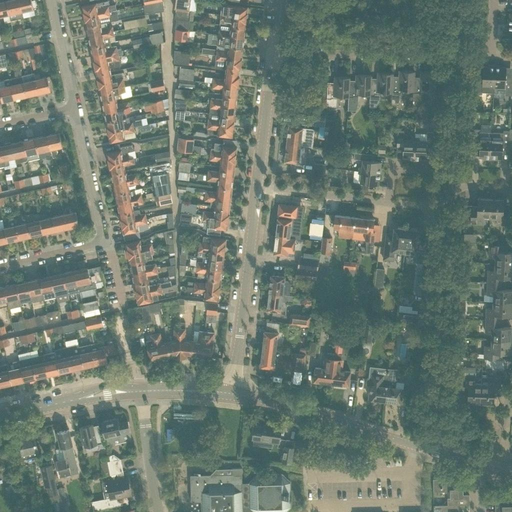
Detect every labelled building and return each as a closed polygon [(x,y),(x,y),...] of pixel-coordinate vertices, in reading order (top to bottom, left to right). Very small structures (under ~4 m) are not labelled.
[(6,0),(0,1),(0,23),(5,23),(3,16),(9,14),(6,0)] [(21,12),(18,0),(7,0),(6,0),(9,14),(21,12)] [(34,14),(33,9),(31,0),(18,0),(21,12),(22,16),(34,14)] [(151,2),(153,12),(164,10),(162,0),(154,2),(151,2)] [(174,0),(174,8),(175,8),(176,8),(189,10),(190,0),(174,0)] [(103,1),(82,6),(84,16),(109,11),(112,10),(115,9),(114,4),(104,6),(103,1)] [(222,4),(221,15),(246,18),(247,7),(222,4)] [(189,10),(176,8),(175,18),(176,18),(194,20),(195,11),(191,10),(189,10)] [(109,11),(84,16),(86,26),(100,23),(99,18),(110,16),(113,15),(112,10),(109,11)] [(245,28),(246,18),(221,15),(220,20),(222,20),(221,25),(245,28)] [(138,18),(124,21),(124,22),(124,23),(125,28),(139,26),(138,18)] [(194,20),(176,18),(175,29),(192,31),(194,20)] [(162,21),(153,23),(153,24),(146,25),(148,31),(155,30),(154,29),(163,27),(162,21)] [(112,26),(101,28),(100,23),(86,26),(88,36),(113,31),(112,26)] [(220,25),(218,35),(244,38),(245,28),(221,25),(220,25)] [(38,34),(32,36),(30,28),(24,29),(25,36),(27,43),(33,41),(34,42),(40,41),(38,34)] [(175,29),(174,39),(189,41),(190,31),(175,29)] [(163,30),(151,32),(153,42),(165,40),(163,30)] [(113,31),(88,36),(90,46),(104,43),(103,38),(114,36),(113,31)] [(242,48),(244,38),(218,35),(208,34),(207,44),(211,44),(217,45),(228,46),(242,48)] [(25,36),(18,37),(20,44),(27,43),(25,36)] [(149,36),(131,40),(133,48),(135,47),(150,44),(149,36)] [(9,39),(2,41),(4,48),(11,46),(9,39)] [(104,43),(90,46),(92,56),(117,51),(116,46),(106,48),(104,43)] [(227,51),(216,50),(216,55),(241,58),(242,48),(228,46),(227,51)] [(189,64),(190,52),(174,49),(174,63),(189,64)] [(94,66),(96,74),(110,71),(110,68),(120,65),(119,60),(118,55),(122,55),(121,50),(117,51),(92,56),(94,66)] [(215,60),(214,68),(225,69),(225,67),(233,68),(232,74),(239,75),(240,72),(240,68),(241,58),(216,55),(215,55),(215,60)] [(493,89),(494,65),(488,65),(488,67),(483,66),(482,76),(476,76),(475,94),(482,94),(482,85),(489,86),(489,88),(493,89)] [(494,65),(493,89),(493,93),(497,93),(498,90),(505,90),(505,95),(511,96),(511,78),(506,77),(506,67),(500,67),(500,66),(494,65)] [(181,67),(180,79),(193,80),(195,69),(181,67)] [(213,78),(213,83),(238,86),(239,75),(232,74),(233,68),(225,67),(225,69),(224,79),(213,78)] [(391,92),(391,104),(392,104),(397,105),(401,99),(401,90),(413,90),(414,91),(414,77),(414,71),(402,70),(402,75),(399,75),(399,76),(393,76),(392,93),(391,92)] [(110,71),(96,74),(98,84),(100,92),(125,87),(123,78),(122,72),(111,75),(110,71)] [(413,90),(412,101),(422,101),(423,91),(435,91),(436,72),(424,71),(424,76),(420,76),(420,77),(414,77),(414,91),(413,90)] [(370,95),(369,107),(375,107),(379,102),(380,92),(391,92),(392,93),(393,76),(393,73),(381,72),(381,77),(377,77),(377,78),(371,78),(370,95)] [(34,73),(22,75),(27,96),(38,93),(35,79),(34,73)] [(349,97),(348,96),(348,110),(356,110),(358,104),(358,94),(370,95),(371,78),(371,75),(359,74),(359,80),(355,79),(355,80),(349,80),(349,97)] [(27,96),(22,75),(10,78),(15,99),(27,96)] [(47,76),(37,79),(35,79),(38,93),(50,91),(47,76)] [(349,97),(349,80),(350,77),(338,77),(337,82),(334,81),(334,82),(327,82),(326,106),(336,106),(337,96),(348,96),(349,97)] [(4,79),(5,86),(0,87),(0,89),(3,101),(15,99),(10,78),(4,79)] [(150,81),(152,91),(165,89),(163,79),(150,81)] [(193,80),(180,79),(179,85),(194,87),(195,81),(193,80)] [(238,86),(213,83),(212,88),(223,89),(222,94),(237,96),(238,86)] [(125,87),(100,92),(102,102),(116,99),(122,98),(131,96),(129,86),(125,87)] [(174,97),(188,99),(189,90),(176,89),(174,97)] [(222,99),(211,98),(210,103),(235,106),(237,96),(222,94),(222,99)] [(117,104),(116,99),(102,102),(104,112),(129,106),(132,106),(132,105),(138,103),(137,98),(131,99),(131,101),(117,104)] [(152,112),(159,111),(165,110),(168,109),(167,98),(150,102),(144,103),(145,110),(151,109),(152,112)] [(187,100),(174,98),(175,108),(177,109),(186,110),(187,100)] [(209,113),(234,116),(235,106),(210,103),(209,113)] [(129,106),(104,112),(106,122),(126,118),(125,113),(130,112),(129,106)] [(177,109),(176,116),(185,117),(186,110),(177,109)] [(209,113),(208,118),(208,123),(233,126),(234,116),(209,113)] [(295,124),(315,126),(316,115),(296,113),(295,124)] [(130,117),(126,118),(106,122),(108,132),(133,127),(142,125),(141,119),(135,120),(135,121),(131,122),(130,117)] [(233,126),(208,123),(207,128),(218,129),(217,135),(232,137),(233,126)] [(289,126),(286,143),(306,146),(312,146),(314,129),(289,126)] [(134,131),(133,127),(108,132),(110,142),(125,139),(123,134),(134,131)] [(490,159),(491,136),(491,132),(480,131),(480,129),(473,129),(473,147),(479,147),(478,157),(484,158),(484,159),(490,159)] [(397,130),(397,138),(396,148),(403,148),(402,158),(408,159),(408,160),(414,161),(415,137),(411,137),(411,140),(403,140),(404,131),(397,130)] [(491,132),(491,136),(490,159),(496,160),(496,158),(502,158),(502,148),(509,149),(509,145),(509,137),(509,131),(503,130),(503,132),(491,132)] [(59,132),(47,135),(52,157),(58,156),(56,148),(62,147),(59,132)] [(415,137),(414,161),(420,161),(420,159),(426,160),(426,150),(432,150),(433,132),(427,132),(426,141),(419,140),(419,137),(415,137)] [(52,157),(47,135),(35,138),(38,152),(44,151),(46,158),(52,157)] [(179,137),(177,150),(200,153),(201,147),(193,145),(193,139),(179,137)] [(35,138),(23,141),(26,155),(28,161),(40,158),(38,152),(35,138)] [(26,155),(23,141),(11,143),(15,157),(16,163),(22,162),(28,161),(26,155)] [(4,143),(4,145),(0,145),(0,149),(3,160),(4,166),(9,165),(10,164),(8,159),(15,157),(11,143),(10,144),(10,142),(4,143)] [(115,144),(116,151),(106,153),(109,163),(129,159),(129,158),(128,152),(133,150),(132,144),(120,147),(119,143),(115,144)] [(211,150),(210,155),(235,158),(236,147),(222,146),(222,144),(214,143),(214,150),(211,150)] [(306,146),(286,143),(284,161),(304,163),(306,146)] [(161,153),(163,162),(170,160),(170,151),(161,153)] [(372,154),(362,153),(354,152),(353,159),(362,160),(361,167),(359,167),(358,171),(381,174),(382,168),(380,168),(381,162),(371,161),(372,154)] [(220,166),(234,168),(235,158),(210,155),(209,160),(220,161),(220,166)] [(129,159),(109,163),(111,173),(125,170),(124,165),(135,163),(133,157),(129,158),(129,159)] [(314,163),(314,166),(313,176),(324,177),(326,165),(324,164),(314,163)] [(208,170),(208,175),(233,178),(234,168),(220,166),(219,172),(208,170)] [(125,170),(111,173),(113,183),(138,178),(137,173),(126,175),(125,170)] [(178,171),(177,179),(178,179),(188,180),(189,172),(179,171),(178,171)] [(351,182),(350,188),(368,190),(368,188),(372,189),(374,185),(378,185),(379,179),(381,180),(381,174),(358,171),(358,175),(360,176),(360,183),(351,182)] [(156,175),(151,175),(153,185),(168,182),(170,182),(168,172),(156,175)] [(233,178),(208,175),(207,180),(218,181),(217,187),(232,188),(233,178)] [(138,178),(113,183),(115,193),(129,190),(128,185),(139,183),(138,178)] [(168,182),(153,185),(155,196),(158,195),(170,192),(171,192),(170,182),(168,182)] [(186,186),(185,193),(203,195),(205,196),(206,191),(206,189),(186,186)] [(206,191),(205,196),(230,199),(232,188),(217,187),(217,192),(206,191)] [(135,189),(129,190),(115,193),(117,203),(142,198),(141,193),(136,194),(135,189)] [(158,195),(154,196),(156,205),(159,205),(160,205),(165,204),(172,202),(170,192),(158,195)] [(215,207),(229,209),(230,199),(205,196),(205,200),(210,201),(209,206),(215,207)] [(142,198),(117,203),(119,213),(133,210),(132,205),(143,203),(142,198)] [(477,206),(471,206),(470,223),(483,224),(483,218),(490,218),(490,198),(478,198),(477,206)] [(503,199),(490,198),(490,218),(496,218),(496,225),(508,225),(509,208),(503,207),(503,199)] [(181,202),(181,205),(180,212),(191,214),(195,214),(196,204),(181,202)] [(277,218),(275,236),(296,238),(299,239),(301,225),(295,224),(297,206),(279,204),(278,216),(279,216),(279,218),(277,218)] [(203,211),(203,216),(228,219),(229,209),(215,207),(214,212),(203,211)] [(133,210),(119,213),(121,223),(146,218),(145,213),(140,214),(139,209),(133,210)] [(66,213),(63,214),(66,228),(79,225),(76,211),(66,213)] [(191,214),(180,212),(179,223),(178,222),(177,226),(189,228),(191,214)] [(167,214),(161,215),(162,218),(167,217),(167,228),(173,227),(173,213),(167,214)] [(33,215),(34,221),(28,222),(31,236),(43,234),(40,219),(38,214),(33,215)] [(66,228),(63,214),(51,217),(55,231),(66,228)] [(355,217),(336,215),(335,215),(333,228),(339,228),(338,237),(352,238),(355,217)] [(355,217),(352,238),(365,240),(366,252),(373,253),(374,236),(372,236),(373,229),(374,219),(366,218),(366,216),(360,215),(360,218),(355,217)] [(228,219),(203,216),(202,221),(213,222),(212,227),(227,229),(228,219)] [(51,217),(40,219),(43,234),(55,231),(51,217)] [(9,226),(4,228),(7,242),(19,239),(16,225),(17,225),(15,218),(8,219),(9,226)] [(146,218),(121,223),(123,233),(138,230),(137,225),(147,223),(146,218)] [(28,222),(17,225),(16,225),(19,239),(31,236),(28,222)] [(386,233),(385,243),(383,259),(391,260),(391,257),(393,257),(394,251),(404,252),(407,229),(394,227),(393,236),(390,236),(390,234),(386,233)] [(166,246),(167,245),(173,244),(173,229),(164,231),(166,246)] [(407,229),(404,252),(414,253),(413,261),(424,263),(427,238),(423,238),(423,240),(419,239),(420,231),(416,230),(407,229)] [(225,239),(216,238),(203,236),(202,242),(200,242),(199,246),(224,249),(225,239)] [(275,236),(273,253),(293,256),(296,238),(275,236)] [(332,237),(322,236),(321,241),(320,252),(330,253),(332,237)] [(141,246),(140,240),(125,243),(128,253),(152,248),(151,243),(141,246)] [(188,244),(185,244),(179,243),(179,253),(187,255),(188,244)] [(506,245),(496,245),(489,244),(488,257),(495,257),(494,264),(511,264),(511,251),(506,251),(506,245)] [(199,246),(198,251),(203,252),(203,257),(223,260),(224,249),(199,246)] [(156,247),(152,248),(128,253),(130,263),(144,260),(144,261),(152,259),(151,254),(157,253),(156,247)] [(203,257),(202,262),(197,262),(197,267),(222,270),(223,260),(203,257)] [(299,257),(298,268),(318,270),(319,264),(319,260),(299,257)] [(144,260),(130,263),(132,273),(157,268),(156,263),(145,266),(144,261),(144,260)] [(170,265),(167,266),(168,273),(175,272),(175,264),(170,265)] [(511,264),(494,264),(494,270),(488,270),(487,282),(502,283),(502,277),(511,277),(511,264)] [(197,267),(193,266),(193,271),(198,272),(197,277),(206,278),(221,280),(222,270),(197,267)] [(87,267),(75,270),(80,291),(97,287),(93,273),(89,274),(87,267)] [(376,267),(374,285),(382,286),(384,268),(376,267)] [(157,268),(132,273),(134,284),(148,281),(147,275),(158,273),(157,268)] [(318,271),(297,268),(296,277),(316,280),(318,271)] [(66,287),(68,294),(80,291),(75,270),(63,273),(66,287)] [(54,290),(56,297),(68,294),(66,287),(63,273),(51,276),(54,290)] [(271,275),(268,292),(289,295),(290,284),(287,280),(284,280),(285,276),(271,275)] [(40,278),(44,299),(56,297),(54,290),(51,276),(40,278)] [(416,276),(415,289),(424,290),(425,277),(416,276)] [(44,299),(40,278),(28,281),(31,295),(32,302),(44,299)] [(188,281),(187,286),(219,290),(221,280),(206,278),(205,283),(188,281)] [(17,284),(16,284),(19,298),(20,303),(28,301),(29,303),(32,302),(31,295),(28,281),(23,282),(22,280),(16,282),(17,284)] [(149,286),(148,281),(134,284),(136,294),(167,287),(172,286),(171,281),(149,286)] [(502,283),(487,282),(486,295),(493,295),(493,301),(511,302),(511,289),(501,289),(502,283)] [(16,284),(4,286),(7,301),(8,309),(21,306),(20,303),(19,298),(16,284)] [(187,286),(186,291),(187,291),(204,293),(204,299),(218,300),(219,290),(187,286)] [(167,287),(136,294),(138,304),(158,299),(157,294),(168,292),(167,287)] [(289,295),(268,292),(266,310),(280,312),(282,301),(293,303),(294,295),(289,295)] [(162,302),(164,307),(178,304),(177,299),(162,302)] [(196,308),(207,309),(207,302),(208,301),(197,300),(196,308)] [(511,306),(511,302),(493,301),(492,308),(486,308),(485,320),(500,321),(500,315),(511,315),(511,306)] [(98,302),(83,305),(83,307),(85,314),(85,316),(100,313),(98,302)] [(207,302),(207,309),(206,313),(216,315),(218,303),(207,302)] [(149,304),(141,306),(144,324),(145,324),(153,322),(150,313),(149,304)] [(78,309),(71,310),(72,317),(85,314),(83,308),(78,309)] [(59,311),(47,313),(48,316),(49,322),(61,320),(59,311)] [(398,312),(397,322),(429,325),(430,315),(398,312)] [(310,316),(290,314),(289,324),(309,326),(310,316)] [(23,319),(25,328),(37,325),(35,316),(23,318),(23,319)] [(91,319),(85,320),(87,327),(87,330),(103,326),(101,317),(96,318),(96,317),(91,318),(91,319)] [(23,319),(11,322),(11,323),(13,331),(25,328),(23,319)] [(78,322),(74,323),(75,330),(87,327),(85,320),(78,322)] [(500,321),(485,320),(485,332),(491,333),(491,339),(510,340),(511,327),(500,327),(500,321)] [(69,324),(62,326),(63,333),(75,330),(74,323),(69,324)] [(349,338),(361,339),(363,327),(350,325),(349,338)] [(54,327),(50,328),(52,335),(63,333),(62,326),(54,327)] [(363,338),(370,339),(371,326),(364,326),(363,338)] [(410,326),(409,334),(416,335),(418,327),(410,326)] [(179,329),(180,357),(189,357),(191,356),(192,341),(186,340),(185,328),(179,329)] [(174,341),(167,342),(170,357),(171,358),(180,357),(179,329),(174,329),(174,341)] [(198,341),(192,341),(191,356),(201,357),(204,331),(199,331),(198,341)] [(204,331),(201,357),(211,358),(214,332),(204,331)] [(264,331),(262,349),(276,351),(278,333),(264,331)] [(33,332),(26,334),(28,342),(35,340),(33,332)] [(162,343),(160,333),(155,334),(160,359),(170,357),(167,342),(162,343)] [(26,334),(20,335),(22,343),(28,342),(26,334)] [(160,359),(155,334),(150,335),(151,339),(146,341),(150,361),(160,359)] [(336,337),(335,344),(342,345),(343,338),(336,337)] [(77,338),(65,341),(66,347),(71,370),(77,369),(78,370),(83,369),(83,367),(79,346),(78,344),(77,338)] [(510,340),(491,339),(491,346),(484,346),(484,358),(490,358),(501,359),(501,358),(498,358),(498,352),(510,353),(510,340)] [(103,341),(90,344),(92,351),(92,350),(95,365),(107,362),(103,341)] [(309,341),(308,354),(315,355),(316,342),(309,341)] [(92,351),(90,344),(79,346),(83,367),(84,367),(85,368),(90,367),(90,366),(95,365),(92,350),(92,351)] [(66,347),(60,348),(54,350),(55,352),(59,373),(71,370),(66,347)] [(276,351),(262,349),(259,367),(273,368),(276,351)] [(55,352),(49,353),(42,354),(44,361),(47,376),(59,373),(55,352)] [(305,354),(294,353),(284,352),(284,358),(293,359),(292,370),(303,371),(305,354)] [(315,367),(314,371),(313,381),(331,383),(334,354),(327,353),(325,369),(315,367)] [(44,361),(42,354),(31,357),(36,378),(47,376),(44,361)] [(339,354),(334,354),(331,383),(348,386),(350,372),(339,370),(341,354),(339,354)] [(36,378),(31,357),(19,360),(24,381),(36,378)] [(14,368),(9,370),(8,370),(12,384),(24,381),(19,360),(13,361),(14,368)] [(7,364),(2,365),(0,365),(0,386),(12,384),(8,370),(9,370),(7,364)] [(397,369),(389,368),(388,376),(385,400),(401,402),(404,382),(396,381),(397,369)] [(511,373),(507,372),(502,384),(507,386),(511,374),(511,373)] [(380,400),(385,400),(388,376),(372,374),(371,378),(366,378),(366,385),(370,386),(369,398),(374,399),(374,401),(379,401),(380,400)] [(486,375),(482,374),(481,383),(480,403),(493,404),(494,392),(500,392),(501,378),(491,377),(488,377),(486,375)] [(462,376),(462,384),(462,391),(468,391),(467,402),(480,403),(481,383),(474,383),(475,377),(462,376)] [(112,418),(112,419),(101,422),(105,437),(107,445),(112,444),(111,441),(122,438),(121,436),(130,434),(127,422),(118,424),(117,418),(116,419),(115,417),(112,418)] [(252,438),(279,442),(281,426),(263,423),(263,426),(254,425),(252,438)] [(103,446),(103,444),(100,434),(95,436),(92,424),(80,427),(85,446),(96,444),(97,448),(100,447),(103,446)] [(56,432),(59,442),(60,448),(62,448),(65,460),(55,462),(59,477),(67,475),(65,467),(76,465),(71,439),(68,430),(56,432)] [(38,456),(36,447),(34,437),(20,440),(22,450),(20,451),(22,460),(38,456)] [(282,463),(291,464),(293,447),(284,446),(282,463)] [(108,461),(107,461),(109,468),(122,465),(120,459),(113,454),(109,455),(110,461),(108,461)] [(110,475),(109,468),(107,461),(100,463),(103,476),(110,475)] [(52,465),(40,467),(44,487),(45,487),(47,487),(49,496),(50,496),(52,502),(60,501),(57,489),(57,488),(52,465)] [(122,465),(109,468),(110,475),(123,472),(122,465)] [(285,511),(290,507),(290,482),(282,474),(257,475),(249,483),(242,483),(242,476),(241,468),(232,468),(232,475),(191,476),(191,501),(201,501),(201,511),(285,511)] [(110,498),(91,501),(93,511),(118,506),(116,498),(131,495),(127,477),(107,482),(110,498)] [(458,488),(458,478),(433,479),(433,492),(449,491),(450,498),(447,498),(447,505),(458,505),(469,505),(469,494),(463,494),(463,488),(458,488)] [(64,487),(57,488),(57,489),(60,501),(60,502),(61,507),(68,506),(64,487)] [(503,500),(503,494),(494,494),(494,511),(511,511),(511,504),(511,505),(511,500),(503,500)]
